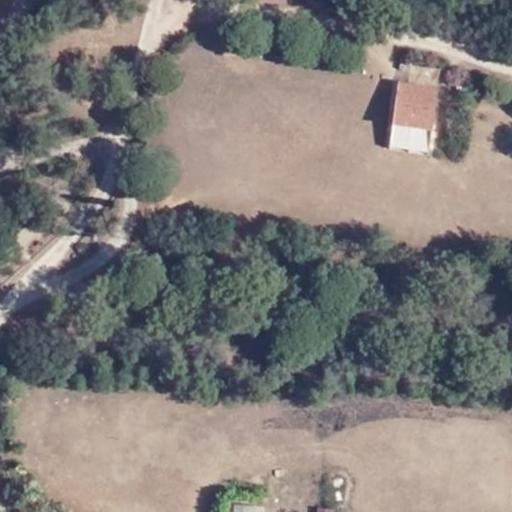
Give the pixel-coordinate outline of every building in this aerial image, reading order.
[(390,90),(433,96),(434,88),(392,81),(390,90)] [(388,106),(431,116),(433,96),(390,90),(388,106)] [(427,147),(431,116),(388,106),(384,141),(427,147)] [(426,155),(427,147),(384,141),(383,148),(426,155)] [(304,511),(306,498),(275,496),(273,511),(304,511)]
